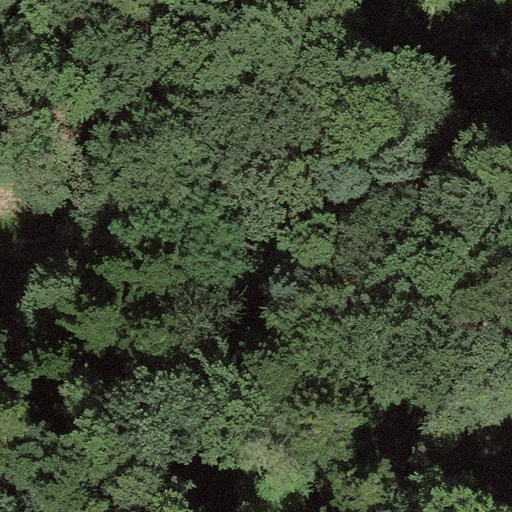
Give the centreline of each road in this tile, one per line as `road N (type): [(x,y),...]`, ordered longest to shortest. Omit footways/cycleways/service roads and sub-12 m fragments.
road 1 (track): [(456,339),(72,247)]
road 2 (track): [(72,247),(140,109),(175,0)]
road 3 (track): [(0,383),(72,247)]
